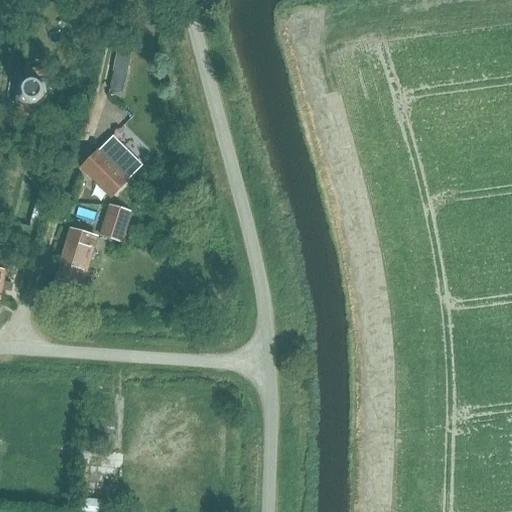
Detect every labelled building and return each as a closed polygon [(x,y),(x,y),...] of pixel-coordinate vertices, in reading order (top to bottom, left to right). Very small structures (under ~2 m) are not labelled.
[(116,52),(107,90),(123,94),(132,56),(116,52)] [(43,110),(49,81),(42,79),(43,71),(28,68),(26,77),(20,76),(14,104),(43,110)] [(28,132),(25,146),(37,149),(40,134),(28,132)] [(140,168),(112,137),(99,150),(100,151),(98,152),(81,169),(110,198),(140,168)] [(129,212),(110,206),(100,237),(120,243),(129,212)] [(32,250),(37,230),(7,223),(3,243),(32,250)] [(89,235),(69,229),(54,279),(80,287),(91,249),(86,247),(89,235)] [(18,252),(16,259),(27,262),(29,255),(18,252)] [(110,504),(111,492),(79,490),(79,503),(110,504)]
